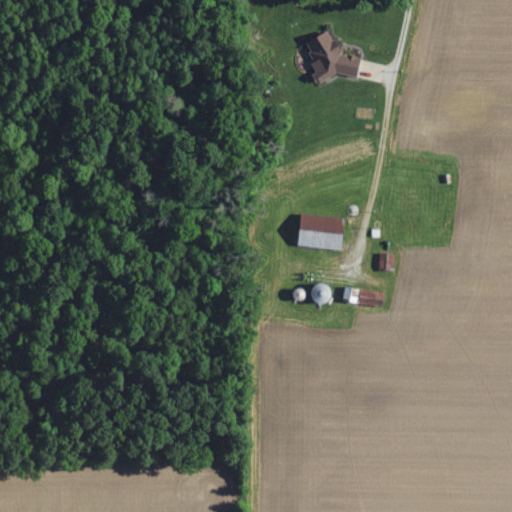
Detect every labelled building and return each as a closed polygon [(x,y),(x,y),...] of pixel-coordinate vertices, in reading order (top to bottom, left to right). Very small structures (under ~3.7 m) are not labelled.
[(363,65),(362,62),(364,61),(358,51),(350,56),(340,38),(336,40),(331,31),(306,45),(328,84),(363,65)] [(346,251),(348,233),(306,227),(303,245),(346,251)] [(397,269),(397,252),(382,252),(381,269),(397,269)] [(347,297),(356,299),(358,287),(349,285),(347,297)] [(386,291),(363,290),(362,303),(386,304),(386,291)]
